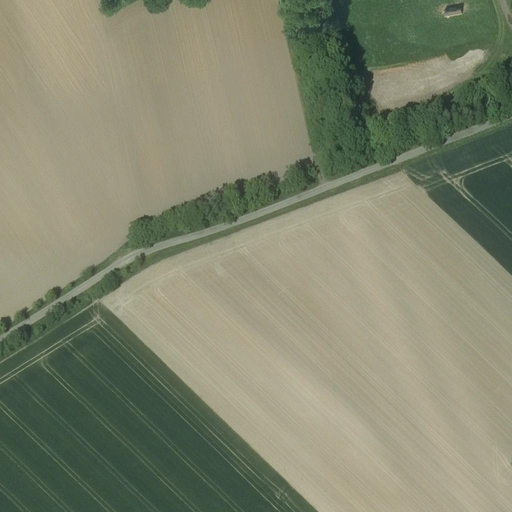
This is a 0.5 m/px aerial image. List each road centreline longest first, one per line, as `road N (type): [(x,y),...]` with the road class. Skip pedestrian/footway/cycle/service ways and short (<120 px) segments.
road 1 (unclassified): [(0,338),(124,257),(511,115)]
road 2 (track): [(319,163),(511,72)]
road 3 (track): [(327,187),(281,0)]
